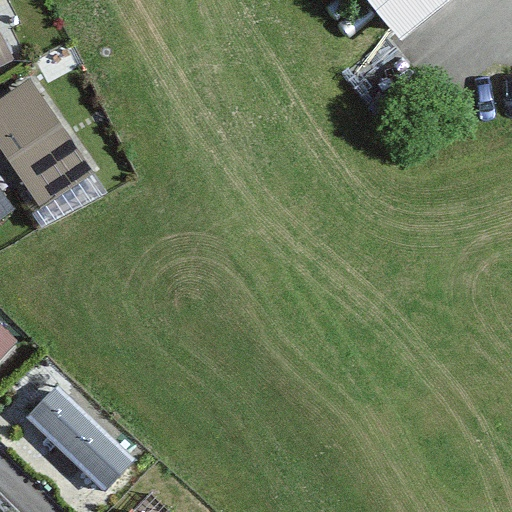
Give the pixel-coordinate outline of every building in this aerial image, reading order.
[(0,74),(15,68),(0,37),(0,34),(27,22),(15,0),(2,0),(0,1),(0,74)] [(356,0),(401,57),(474,0),(356,0)] [(87,182),(29,88),(0,105),(0,155),(36,214),(87,182)] [(0,369),(19,350),(0,331),(0,369)] [(134,463),(57,389),(29,418),(106,492),(134,463)] [(225,511),(172,461),(123,511),(225,511)]
